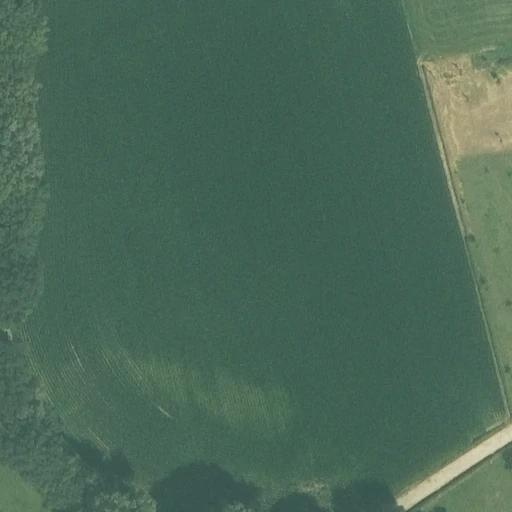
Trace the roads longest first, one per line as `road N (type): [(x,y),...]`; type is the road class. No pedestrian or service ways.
road 1 (unclassified): [(129,511),(76,472),(36,424),(0,336)]
road 2 (track): [(397,511),(511,432)]
